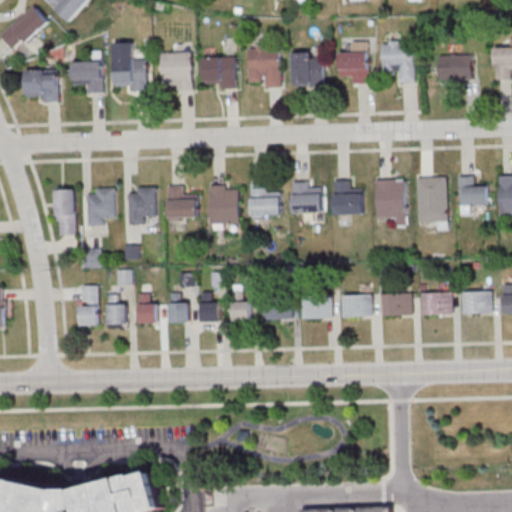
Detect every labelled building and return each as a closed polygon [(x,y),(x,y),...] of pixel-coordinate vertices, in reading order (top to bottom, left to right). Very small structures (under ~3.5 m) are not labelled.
[(50,0),(71,21),(92,0),(50,0)] [(3,34),(17,51),(51,22),(37,5),(3,34)] [(397,82),(417,82),(417,40),(385,40),(385,73),(397,73),(397,82)] [(342,52),(342,73),(352,73),(352,83),(372,83),(372,41),(352,41),(352,52),(342,52)] [(282,45),(251,45),(251,85),(282,85),(282,45)] [(511,47),(497,48),(497,78),(511,78),(511,47)] [(164,88),(194,88),(194,52),(164,52),(164,88)] [(325,52),(295,52),(295,84),(325,84),(325,52)] [(441,55),(441,79),(476,79),(476,55),(441,55)] [(206,57),(206,87),(238,87),(238,57),(206,57)] [(118,59),(118,89),(150,89),(150,59),(118,59)] [(87,92),(105,92),(105,60),(76,60),(76,82),(87,82),(87,92)] [(61,69),(29,69),(29,101),(61,101),(61,69)] [(499,177),(511,176),(511,214),(501,215),(499,177)] [(459,178),(475,177),(475,186),(488,185),(489,210),(461,211),(459,178)] [(294,179),(310,178),(311,187),(324,186),(325,211),(296,213),(294,179)] [(378,179),(407,178),(408,221),(379,222),(378,179)] [(418,179),(448,178),(449,221),(420,222),(418,179)] [(336,179),(352,179),(352,188),(365,187),(366,212),(337,213),(336,179)] [(252,182),(268,181),(268,190),(281,190),(282,215),(253,216),(252,182)] [(169,185),(185,184),(186,193),(199,193),(200,218),(171,219),(169,185)] [(211,184),(227,184),(227,188),(241,188),(242,222),(213,222),(211,184)] [(158,187),(131,187),(131,223),(150,223),(150,214),(158,214),(158,187)] [(117,188),(90,188),(90,225),(109,225),(109,216),(117,216),(117,188)] [(59,235),(78,235),(78,189),(59,189),(59,235)] [(103,248),(87,248),(87,267),(103,267),(103,248)] [(229,271),(214,271),(214,285),(229,285),(229,271)] [(196,272),(183,272),(183,285),(196,285),(196,272)] [(84,286),(99,285),(100,323),(83,323),(83,305),(84,305),(84,286)] [(0,327),(8,327),(8,287),(0,287),(0,327)] [(243,291),(235,291),(235,321),(254,321),(254,300),(243,300),(243,291)] [(464,292),(494,291),(494,313),(465,314),(464,292)] [(192,322),(192,301),(185,301),(185,292),(173,292),(173,322),(192,322)] [(212,301),(212,292),(204,292),(205,322),(223,321),(223,301),(212,301)] [(385,292),(414,292),(415,314),(385,314),(385,292)] [(110,294),(120,293),(121,303),(129,303),(130,323),(111,323),(110,294)] [(141,293),(151,293),(152,303),(160,302),(161,322),(142,323),(141,293)] [(345,294),(375,293),(375,315),(346,316),(345,294)] [(424,294),(453,293),(454,315),(425,316),(424,294)] [(265,296),(294,295),(294,317),(265,318),(265,296)] [(305,295),(334,295),(334,317),(305,317),(305,295)] [(0,511),(0,467),(71,488),(89,488),(162,465),(176,510),(169,511),(0,511)] [(393,511),(393,503),(302,506),(302,511),(393,511)]
